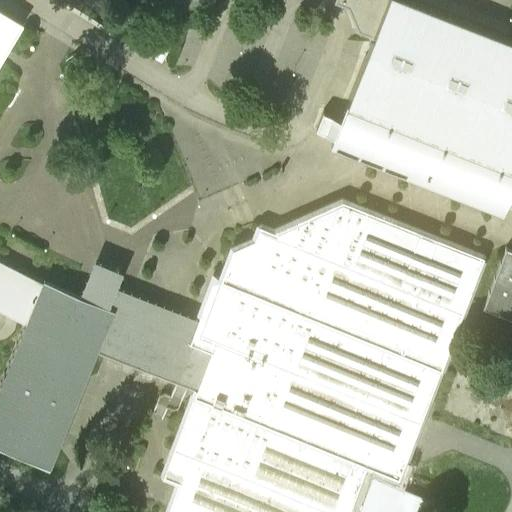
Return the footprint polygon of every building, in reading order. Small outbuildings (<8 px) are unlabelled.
[(511,36),(421,0),(340,0),(351,4),(356,27),(371,33),(339,113),(322,106),(316,121),(391,151),(396,160),(420,169),(432,167),(511,198),(511,36)] [(256,217),(251,231),(231,240),(200,320),(106,283),(110,275),(92,268),(84,287),(42,269),(41,272),(0,251),(0,50),(20,18),(0,5),(0,296),(26,310),(0,372),(0,428),(49,449),(95,338),(197,379),(171,443),(173,449),(184,454),(163,506),(177,511),(342,511),(366,452),(399,465),(484,249),(339,192),(273,221),(273,223),(256,217)] [(511,246),(505,244),(483,300),(511,311),(511,246)] [(511,374),(460,354),(440,404),(511,433),(511,374)] [(374,463),(357,505),(375,511),(421,511),(431,486),(374,463)]
